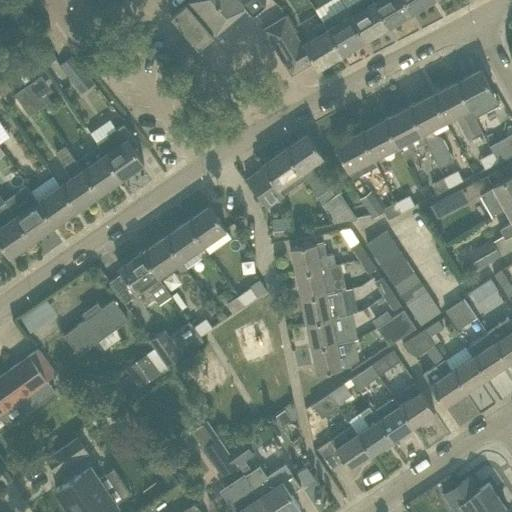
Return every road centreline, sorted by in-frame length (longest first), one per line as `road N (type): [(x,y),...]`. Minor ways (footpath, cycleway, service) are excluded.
road 1 (residential): [(213,157),(475,19)]
road 2 (residential): [(0,305),(213,157)]
road 3 (residential): [(368,511),(502,423)]
